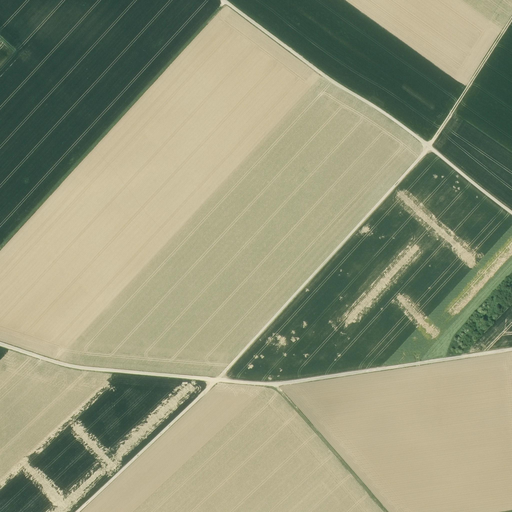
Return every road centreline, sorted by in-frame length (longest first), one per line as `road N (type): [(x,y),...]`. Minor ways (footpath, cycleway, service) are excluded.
road 1 (track): [(77,511),(216,380),(428,146),(511,27)]
road 2 (unclassified): [(0,344),(70,369),(278,387),(511,352)]
road 3 (track): [(220,0),(511,212)]
road 4 (track): [(226,5),(0,254)]
road 5 (track): [(387,511),(279,386)]
